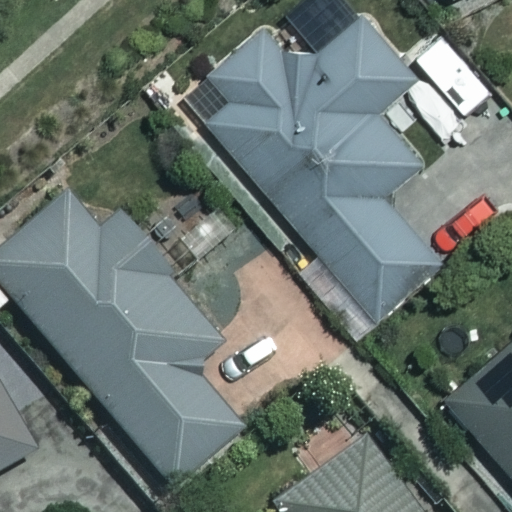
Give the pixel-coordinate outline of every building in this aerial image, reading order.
[(356,5),(302,51),(277,21),(222,67),(247,97),(217,123),(376,312),(440,258),(384,192),(421,161),(375,106),(414,74),(356,5)] [(217,338),(81,175),(0,241),(0,281),(167,481),(236,423),(186,364),(217,338)] [(511,337),(448,391),(511,466),(511,337)] [(0,464),(34,444),(0,384),(0,464)] [(273,511),(416,511),(357,430),(263,498),(273,511)]
